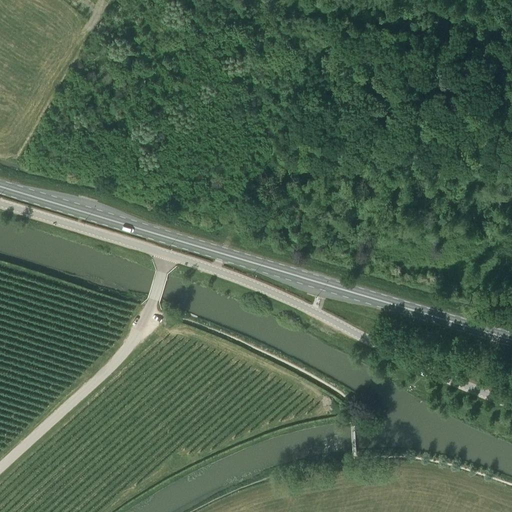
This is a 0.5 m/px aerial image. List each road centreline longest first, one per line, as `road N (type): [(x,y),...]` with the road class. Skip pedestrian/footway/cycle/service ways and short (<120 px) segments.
road 1 (primary): [(511,339),(0,185)]
road 2 (unclassified): [(511,404),(253,285),(166,254)]
road 3 (unclassified): [(0,469),(135,337),(166,254)]
road 4 (track): [(511,54),(342,25),(347,11),(288,0)]
road 5 (track): [(227,238),(342,25)]
road 6 (unclassified): [(166,254),(0,204)]
